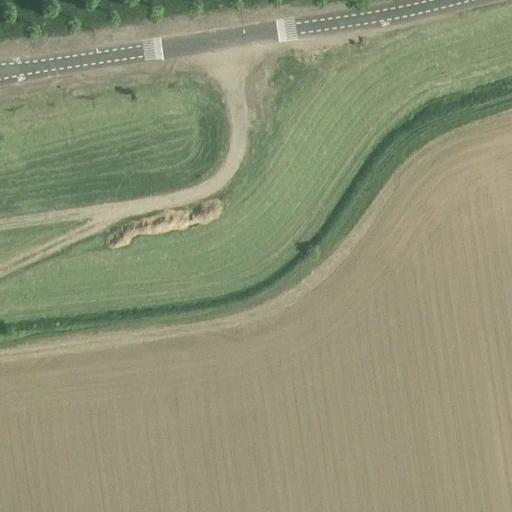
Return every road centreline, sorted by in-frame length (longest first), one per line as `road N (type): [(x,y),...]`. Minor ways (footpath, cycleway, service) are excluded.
road 1 (secondary): [(0,74),(453,0)]
road 2 (track): [(231,38),(243,148),(234,176),(204,196),(0,233)]
road 3 (track): [(122,215),(0,277)]
